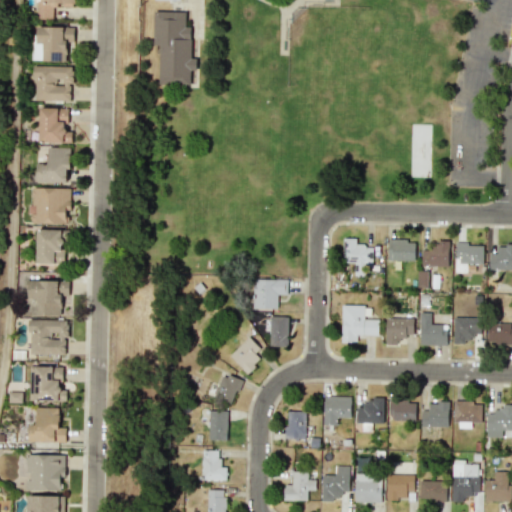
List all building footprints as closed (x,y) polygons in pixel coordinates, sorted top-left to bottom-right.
[(75,6),(75,0),(38,0),(38,18),(54,19),(54,6),(75,6)] [(154,10),(153,45),(160,45),(159,82),(190,83),(191,27),(186,27),(186,11),(154,10)] [(66,61),(66,42),(73,42),(73,27),(37,26),(36,43),(43,43),(42,61),(66,61)] [(71,100),(72,67),(34,66),(34,100),(71,100)] [(71,143),(71,130),(66,130),(67,108),(40,108),(39,142),(71,143)] [(69,148),(47,147),(47,164),(35,164),(35,181),(69,181),(69,148)] [(30,187),(30,223),(66,223),(66,210),(70,210),(70,188),(30,187)] [(62,229),(36,230),(36,264),(62,263),(62,229)] [(342,262),(354,262),(354,275),(365,275),(365,267),(372,267),(372,245),(355,245),(355,238),(343,238),(342,262)] [(414,240),(387,240),(387,260),(414,260),(414,240)] [(448,241),(434,240),(434,249),(421,248),(420,265),(447,266),(448,241)] [(455,272),(466,272),(466,263),(482,264),(482,244),(455,244),(455,272)] [(489,269),(511,269),(511,245),(496,245),(496,253),(489,253),(489,269)] [(286,294),(286,279),(253,279),(253,308),(277,308),(277,294),(286,294)] [(61,314),(61,306),(69,306),(69,280),(26,281),(26,298),(37,298),(37,315),(61,314)] [(378,319),(364,319),(364,305),(341,305),(340,342),(356,342),(356,335),(378,335),(378,319)] [(419,345),(446,345),(446,325),(430,325),(430,313),(419,312),(419,345)] [(270,316),(269,346),(287,346),(288,316),(270,316)] [(453,341),(480,341),(479,316),(452,317),(453,341)] [(412,336),(413,318),(385,317),(384,344),(398,345),(398,336),(412,336)] [(29,354),(66,355),(67,320),(29,319),(29,354)] [(487,342),(511,342),(511,323),(487,323),(487,342)] [(246,373),(264,356),(247,337),(229,355),(246,373)] [(61,366),(34,366),(33,400),(66,401),(66,389),(61,389),(61,366)] [(240,379),(221,373),(213,399),(232,405),(240,379)] [(22,392),(8,391),(8,402),(21,402),(22,392)] [(350,396),(324,396),(323,424),(336,424),(336,417),(350,418),(350,396)] [(383,423),(383,399),(363,400),(364,407),(355,407),(355,423),(362,423),(362,429),(369,428),(369,423),(383,423)] [(415,402),(406,402),(406,400),(389,399),(388,420),(414,420),(415,402)] [(480,401),(454,401),(454,427),(470,428),(471,422),(480,422),(480,401)] [(420,426),(447,427),(448,402),(428,402),(428,410),(421,410),(420,426)] [(502,437),(502,430),(511,430),(511,404),(501,404),(501,412),(486,411),(486,437),(502,437)] [(66,427),(58,427),(59,407),(36,407),(35,424),(29,424),(28,441),(65,442),(66,427)] [(226,440),(226,411),(208,410),(208,439),(226,440)] [(285,438),(304,439),(305,411),(285,411),(285,438)] [(219,450),(202,449),(201,479),(225,480),(226,467),(219,467),(219,450)] [(60,491),(60,477),(64,477),(65,455),(27,454),(26,481),(25,481),(25,490),(60,491)] [(478,494),(478,464),(465,464),(465,459),(452,459),(451,501),(464,502),(464,493),(478,494)] [(349,492),(349,465),(334,465),(334,475),(321,475),(321,500),(341,500),(341,492),(349,492)] [(283,500),(307,500),(307,490),(315,490),(315,479),(307,479),(307,471),(291,471),(291,484),(283,484),(283,500)] [(485,479),(484,501),(510,501),(510,471),(494,471),(493,479),(485,479)] [(354,502),(380,502),(381,473),(354,473),(354,502)] [(414,475),(387,474),(386,499),(406,499),(406,491),(413,491),(414,475)] [(446,480),(419,480),(419,499),(445,500),(446,480)] [(206,511),(224,511),(225,489),(207,489),(206,511)] [(63,511),(64,496),(25,495),(24,511),(63,511)]
